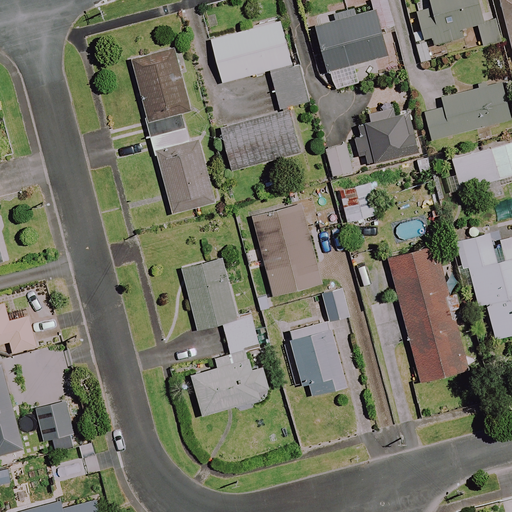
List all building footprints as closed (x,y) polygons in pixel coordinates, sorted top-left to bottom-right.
[(461,39),(459,29),(475,26),(479,47),(503,42),(495,1),(475,5),(474,0),(427,0),(430,10),(417,12),(424,47),(461,39)] [(511,0),(498,0),(511,54),(511,0)] [(384,56),(371,12),(313,29),(329,84),(356,76),(353,66),(384,56)] [(290,66),(278,23),(209,41),(220,84),(267,72),(278,110),(308,103),(297,64),(290,66)] [(148,136),(185,126),(182,114),(188,112),(171,49),(128,60),(148,136)] [(422,112),(429,141),(509,121),(500,85),(440,100),(442,107),(422,112)] [(220,130),(231,171),(297,154),(287,113),(220,130)] [(356,145),(359,158),(363,157),(365,165),(415,153),(406,114),(359,125),(364,143),(356,145)] [(186,211),(213,204),(196,140),(189,142),(185,126),(148,136),(170,216),(186,211)] [(343,142),(325,146),(332,176),(350,172),(343,142)] [(511,175),(511,142),(450,160),(459,191),(511,175)] [(374,217),(365,183),(337,191),(347,225),(374,217)] [(318,285),(299,206),(251,218),(270,297),(318,285)] [(511,258),(494,263),(487,234),(461,240),(477,306),(485,304),(494,339),(511,334),(511,258)] [(453,320),(461,317),(454,291),(446,293),(433,247),(385,259),(418,383),(466,370),(453,320)] [(258,392),(267,390),(261,365),(249,368),(245,352),(258,349),(250,317),(234,320),(220,260),(180,270),(195,331),(221,324),(229,355),(187,365),(199,415),(260,400),(258,392)] [(340,287),(320,292),(327,322),(348,317),(340,287)] [(7,322),(2,303),(0,304),(0,344),(8,342),(11,354),(35,347),(26,317),(7,322)] [(344,388),(328,326),(326,326),(325,321),(279,333),(293,388),(308,385),(311,396),(344,388)] [(0,455),(22,450),(1,364),(0,364),(0,455)] [(66,438),(60,403),(36,407),(41,442),(66,438)] [(82,511),(83,511),(75,479),(14,494),(18,511),(82,511)]
